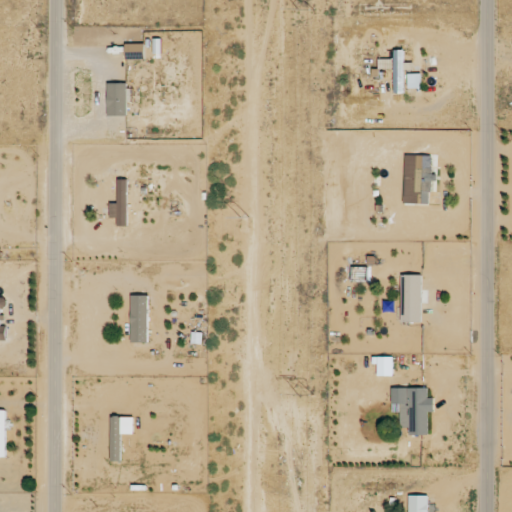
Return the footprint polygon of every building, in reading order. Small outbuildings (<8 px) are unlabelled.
[(108,83),(127,83),(128,115),(108,115),(108,83)] [(118,180),(129,180),(129,226),(118,226),(118,180)] [(131,294),(148,295),(148,341),(131,341),(131,294)] [(410,435),(430,434),(429,387),(393,388),(393,406),(409,406),(410,435)] [(0,457),(8,457),(8,410),(0,409),(0,457)] [(410,511),(428,511),(429,496),(410,496),(410,511)]
